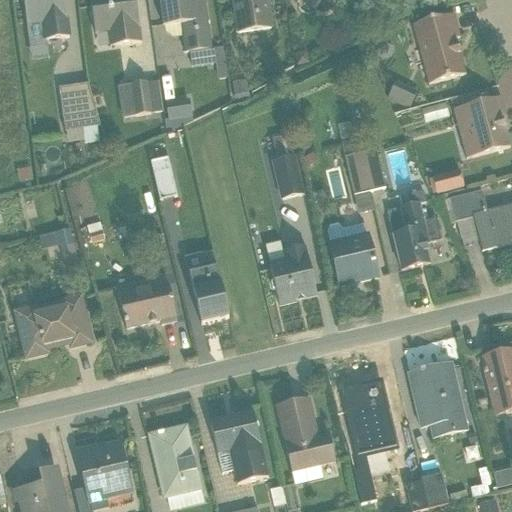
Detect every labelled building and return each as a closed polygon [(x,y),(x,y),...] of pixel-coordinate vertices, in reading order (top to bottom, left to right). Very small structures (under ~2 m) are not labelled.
[(48,49),(76,45),(69,0),(28,0),(33,33),(45,31),(48,49)] [(118,53),(146,49),(138,0),(100,0),(93,1),(100,41),(115,38),(118,53)] [(187,58),(222,53),(212,0),(160,0),(167,35),(183,33),(187,58)] [(234,0),(242,40),(276,34),(269,0),(234,0)] [(428,93),(473,81),(457,22),(412,34),(428,93)] [(145,93),(134,93),(134,86),(106,87),(107,116),(146,115),(145,93)] [(81,89),(49,90),(51,146),(83,145),(81,89)] [(394,114),(401,100),(380,89),(372,103),(394,114)] [(155,104),(154,122),(176,124),(177,106),(155,104)] [(467,169),(511,158),(511,141),(503,105),(455,116),(467,169)] [(398,114),(386,117),(394,140),(405,136),(398,114)] [(262,141),(264,161),(260,161),(264,199),(281,197),(276,140),(262,141)] [(363,156),(342,157),(344,194),(364,193),(363,156)] [(358,213),(355,199),(342,202),(345,216),(358,213)] [(407,282),(438,275),(423,211),(391,219),(407,282)] [(486,262),(511,256),(511,212),(476,222),(486,262)] [(88,227),(74,230),(77,246),(91,243),(88,227)] [(343,294),(383,285),(370,230),(330,239),(343,294)] [(47,237),(51,268),(64,266),(59,235),(47,237)] [(282,311),(319,302),(308,255),(271,264),(282,311)] [(201,331),(228,325),(215,275),(189,281),(201,331)] [(127,338),(184,327),(179,303),(163,306),(161,296),(142,300),(140,291),(119,295),(127,338)] [(30,367),(97,352),(86,302),(18,317),(30,367)] [(497,425),(511,421),(511,358),(483,364),(497,425)] [(427,451),(473,440),(456,370),(410,381),(427,451)] [(359,392),(341,397),(357,463),(395,454),(380,390),(360,395),(359,392)] [(280,412),(294,480),(341,470),(335,441),(322,444),(314,405),(280,412)] [(243,492),(271,485),(263,453),(268,452),(260,418),(214,429),(222,464),(235,461),(243,492)] [(166,506),(207,496),(191,431),(151,441),(166,506)] [(94,511),(100,511),(138,501),(123,446),(79,458),(94,511)] [(483,491),(499,489),(497,474),(481,476),(483,491)] [(20,511),(71,511),(62,477),(43,482),(45,491),(17,498),(20,511)] [(424,477),(405,484),(415,511),(424,511),(436,508),(424,477)] [(255,494),(259,511),(261,511),(272,509),(267,491),(255,494)]
